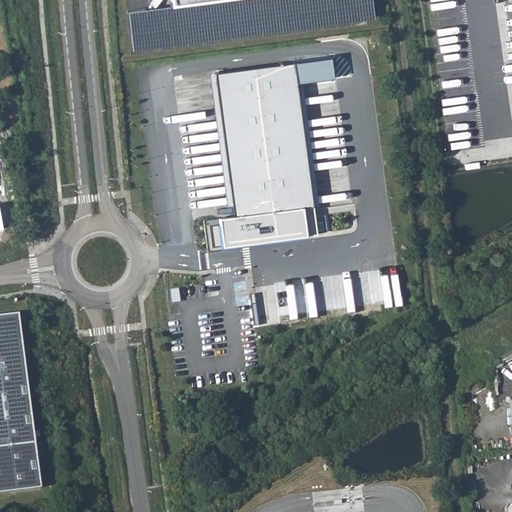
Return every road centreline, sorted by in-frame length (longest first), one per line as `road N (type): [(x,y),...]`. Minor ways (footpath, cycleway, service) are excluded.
road 1 (unclassified): [(73,0),(93,223)]
road 2 (unclassified): [(104,299),(140,511)]
road 3 (unclassified): [(141,36),(350,0)]
